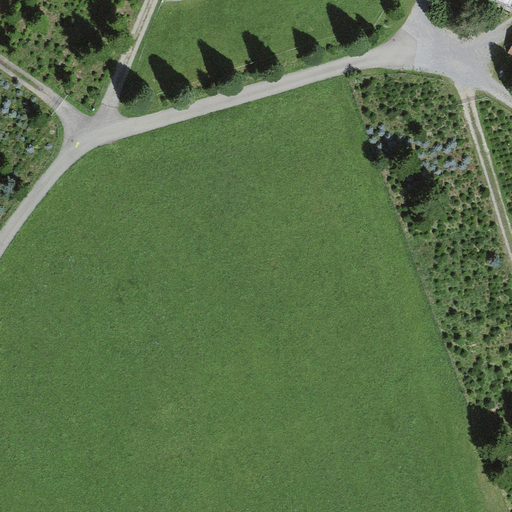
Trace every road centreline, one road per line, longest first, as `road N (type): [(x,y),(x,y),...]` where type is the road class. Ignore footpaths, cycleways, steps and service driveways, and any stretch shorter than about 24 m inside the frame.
road 1 (track): [(0,254),(69,156),(95,135),(414,49)]
road 2 (track): [(150,0),(95,135),(0,64)]
road 3 (track): [(511,25),(477,47),(460,70),(511,250)]
